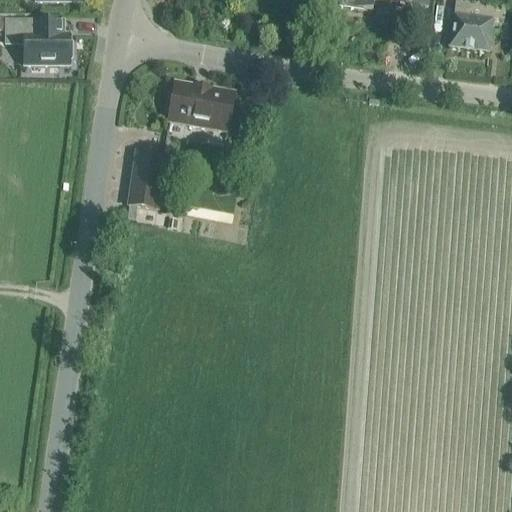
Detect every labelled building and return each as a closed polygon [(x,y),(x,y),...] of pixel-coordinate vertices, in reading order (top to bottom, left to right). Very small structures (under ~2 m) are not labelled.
[(351,0),(350,10),(372,13),(374,4),(409,9),(409,7),(428,9),(429,0),(351,0)] [(453,18),(448,51),(488,56),(492,30),(503,31),(505,9),(455,3),(454,18),(453,18)] [(25,68),(69,68),(69,65),(71,65),(71,49),(69,49),(69,38),(62,38),(62,24),(7,24),(7,46),(25,46),(25,68)] [(169,97),(166,111),(171,112),(169,124),(227,134),(233,96),(176,85),(173,98),(169,97)] [(135,155),(126,208),(156,213),(165,159),(135,155)] [(187,234),(189,225),(177,223),(177,221),(168,220),(166,230),(175,231),(175,232),(187,234)]
